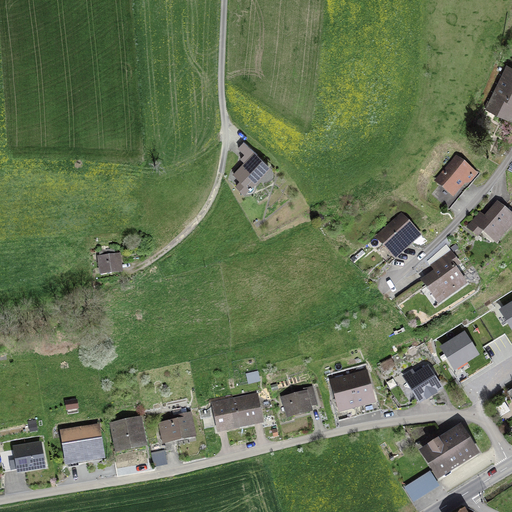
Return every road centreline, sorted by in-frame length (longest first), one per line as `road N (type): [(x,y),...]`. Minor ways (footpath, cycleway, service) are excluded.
road 1 (residential): [(0,500),(442,416),(478,420),(510,464)]
road 2 (residential): [(380,292),(448,231),(511,151)]
